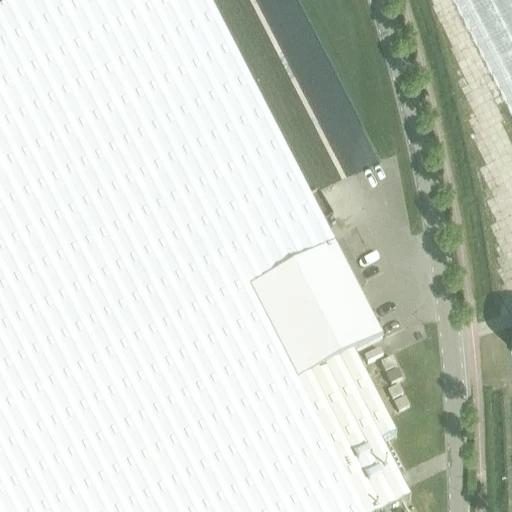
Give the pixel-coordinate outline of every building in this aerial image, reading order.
[(206,0),(23,0),(0,12),(0,511),(389,511),(410,501),(382,445),(396,438),(353,356),(382,341),(357,291),(364,288),(342,245),(335,249),(206,0)] [(511,0),(448,0),(511,119),(511,0)] [(380,367),(385,375),(396,370),(392,361),(380,367)] [(398,373),(387,379),(391,388),(403,382),(398,373)] [(399,388),(388,394),(392,403),(404,397),(399,388)] [(405,400),(394,406),(398,415),(410,409),(405,400)]
